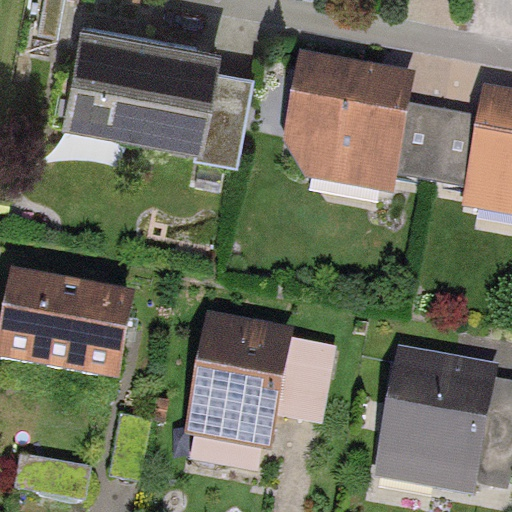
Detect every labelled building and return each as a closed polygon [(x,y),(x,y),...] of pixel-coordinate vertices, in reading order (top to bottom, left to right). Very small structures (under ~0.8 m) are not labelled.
[(193,169),(213,63),(67,36),(48,141),(193,169)] [(403,94),(298,78),(284,171),(511,204),(511,115),(469,109),(466,129),(399,119),(403,94)] [(0,389),(109,408),(124,318),(0,296),(0,389)] [(318,364),(197,336),(174,439),(255,458),(262,430),(300,439),(318,364)] [(511,462),(511,390),(405,364),(377,475),(501,506),(511,462)]
